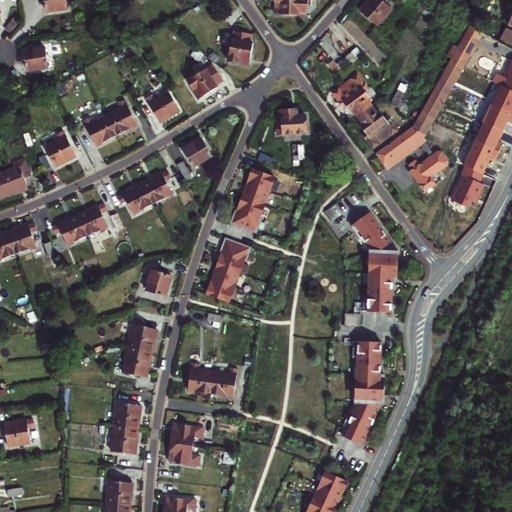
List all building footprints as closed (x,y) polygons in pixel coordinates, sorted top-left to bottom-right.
[(69,8),(68,0),(47,0),(48,1),(49,11),(69,8)] [(276,0),(276,1),(276,13),(298,14),(298,12),(304,13),(307,10),(307,0),(276,0)] [(382,0),(367,0),(360,10),(377,25),(392,8),(389,5),(382,0)] [(465,23),(469,25),(475,13),(470,11),(465,23)] [(475,13),(469,25),(477,30),(483,16),(475,13)] [(23,18),(18,14),(5,28),(10,32),(23,18)] [(421,138),(424,135),(480,31),(477,30),(469,25),(457,48),(453,45),(448,55),(452,57),(450,62),(415,126),(377,153),(388,169),(400,160),(397,155),(421,138)] [(511,30),(505,27),(499,40),(511,45),(511,30)] [(252,37),(252,34),(234,31),(229,61),(250,65),(252,55),(254,42),(251,42),(252,37)] [(48,46),(28,49),(29,60),(31,70),(51,67),(48,46)] [(210,57),(198,48),(192,55),(200,61),(202,58),(207,62),(210,57)] [(358,49),(352,53),(356,58),(362,54),(358,49)] [(353,61),(348,56),(344,60),(347,65),(353,61)] [(499,84),(511,89),(511,59),(510,58),(502,75),(495,72),(492,80),(499,84)] [(336,72),(341,69),(334,60),(329,64),(336,72)] [(224,80),(214,65),(189,81),(199,99),(210,92),(218,87),(216,85),(224,80)] [(369,89),(359,75),(354,79),(346,84),(366,111),(373,106),(368,100),(370,98),(365,91),(369,89)] [(359,116),(366,111),(346,84),(334,93),(337,98),(343,107),(347,105),(352,111),(354,110),(359,116)] [(511,89),(499,84),(491,102),(511,111),(511,89)] [(147,98),(161,122),(171,115),(180,110),(169,91),(156,99),(153,94),(147,98)] [(397,105),(401,95),(395,92),(390,102),(397,105)] [(138,125),(126,100),(120,103),(122,108),(108,116),(118,135),(130,129),(138,125)] [(511,111),(491,102),(482,121),(502,130),(506,122),(507,119),(511,122),(511,120),(511,111)] [(366,111),(386,140),(393,134),(399,130),(391,120),(388,116),(384,118),(380,111),(377,113),(373,106),(366,111)] [(298,116),(298,110),(293,110),(276,111),(278,134),(287,133),(289,135),(293,135),(295,132),(307,132),(306,115),(298,116)] [(359,116),(364,123),(361,125),(366,132),(363,134),(370,144),(373,149),(386,140),(366,111),(359,116)] [(86,120),(98,145),(107,141),(118,135),(108,116),(94,122),(92,117),(86,120)] [(502,130),(482,121),(474,139),(498,150),(502,142),(497,140),(500,135),(502,130)] [(55,163),(56,166),(65,162),(77,156),(65,131),(58,135),(61,140),(47,147),(49,151),(43,154),(49,166),(55,163)] [(212,155),(202,138),(194,143),(184,149),(195,166),(212,155)] [(430,158),(433,155),(421,138),(397,155),(400,160),(421,145),(430,158)] [(462,164),(464,165),(482,173),(487,162),(490,155),(495,158),(498,150),(474,139),(462,164)] [(274,158),(261,153),(259,160),(272,166),(274,158)] [(433,186),(435,184),(430,177),(446,164),(447,161),(441,153),(437,153),(433,155),(430,158),(421,165),(420,163),(418,165),(413,169),(411,171),(420,184),(425,191),(426,190),(430,192),(433,190),(433,186)] [(17,168),(0,174),(0,195),(1,197),(21,190),(29,187),(26,178),(32,176),(26,158),(15,162),(17,168)] [(190,171),(183,160),(176,164),(186,180),(191,177),(188,172),(190,171)] [(416,161),(410,166),(413,169),(418,165),(416,161)] [(482,173),(464,165),(460,173),(462,174),(451,198),(467,206),(470,198),(475,200),(479,192),(483,183),(478,181),(482,173)] [(166,180),(176,175),(172,168),(158,175),(142,183),(153,203),(172,194),(166,180)] [(275,178),(253,169),(249,181),(243,197),(238,211),(237,211),(235,216),(231,224),(257,233),(262,220),(260,219),(275,178)] [(133,213),(153,203),(142,183),(131,189),(117,196),(121,203),(126,200),(133,213)] [(92,209),(77,215),(87,236),(108,227),(101,213),(107,210),(104,203),(92,209)] [(337,204),(326,211),(333,221),(344,213),(337,204)] [(385,233),(371,213),(352,226),(361,239),(362,238),(371,251),(373,252),(372,280),(369,280),(369,295),(364,295),(363,311),(391,312),(392,307),(393,279),(397,279),(397,275),(398,255),(398,251),(394,251),(394,245),(385,233)] [(87,236),(77,215),(63,222),(46,230),(50,240),(52,244),(59,241),(56,234),(62,231),(68,245),(87,236)] [(23,227),(8,232),(16,253),(37,246),(32,232),(38,230),(35,222),(23,227)] [(0,258),(16,253),(8,232),(0,234),(0,258)] [(251,247),(226,239),(224,245),(221,252),(222,252),(218,265),(211,283),(207,294),(230,302),(245,260),(246,261),(251,247)] [(44,242),(49,255),(55,253),(52,244),(50,240),(44,242)] [(161,264),(175,268),(177,261),(163,257),(161,264)] [(169,284),(172,275),(153,269),(147,289),(166,295),(169,284)] [(350,314),(346,314),(345,326),(361,327),(361,314),(350,314)] [(155,342),(158,329),(134,324),(129,348),(153,353),(155,342)] [(359,403),(350,422),(349,422),(342,435),(363,445),(367,437),(380,409),(380,404),(384,405),(384,392),(385,377),(380,377),(381,372),(382,351),(382,343),(354,342),(353,358),(358,358),(357,373),(360,373),(359,403)] [(124,371),(148,376),(150,366),(153,353),(129,348),(124,371)] [(200,391),(211,393),(214,371),(199,369),(200,363),(193,362),(189,390),(200,391)] [(230,374),(214,371),(211,393),(223,394),(233,396),(237,369),(230,367),(230,374)] [(115,426),(140,429),(141,416),(143,405),(118,402),(115,426)] [(29,426),(34,425),(33,417),(5,422),(7,434),(9,445),(31,441),(29,426)] [(204,437),(205,428),(176,424),(175,434),(174,443),(195,446),(196,437),(204,437)] [(138,443),(140,429),(115,426),(112,450),(137,453),(138,443)] [(171,461),(200,465),(201,457),(193,456),(195,446),(174,443),(173,451),(171,461)] [(1,448),(3,462),(10,461),(8,447),(1,448)] [(348,482),(326,472),(307,511),(306,511),(334,511),(337,507),(345,490),(348,482)] [(101,504),(108,504),(109,480),(103,480),(101,504)] [(108,504),(132,506),(133,493),(134,481),(109,480),(108,504)] [(197,499),(168,498),(168,507),(167,511),(188,511),(189,508),(196,508),(197,499)]
